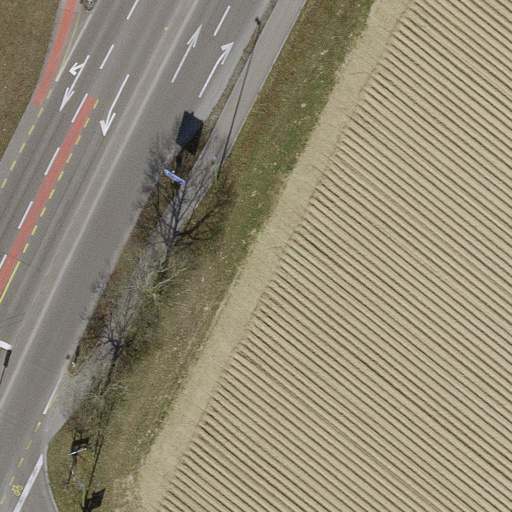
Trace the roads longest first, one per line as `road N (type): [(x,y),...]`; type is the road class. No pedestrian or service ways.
road 1 (primary): [(0,451),(233,0)]
road 2 (primary): [(146,0),(0,291)]
road 3 (track): [(127,511),(120,471),(126,432),(232,220)]
